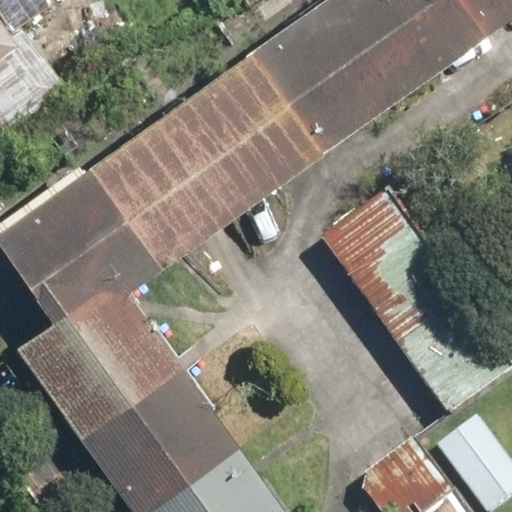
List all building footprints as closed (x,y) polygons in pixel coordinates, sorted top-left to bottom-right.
[(511,0),(310,0),(0,222),(0,227),(62,315),(23,343),(143,511),(299,511),(135,282),(511,12),(511,0)] [(0,0),(0,136),(1,138),(76,87),(33,24),(21,32),(0,0)] [(511,351),(396,190),(326,240),(453,416),(511,374),(511,351)] [(511,459),(481,418),(441,448),(488,511),(492,511),(511,497),(511,459)] [(382,511),(467,511),(419,444),(363,483),(383,511),(382,511)]
